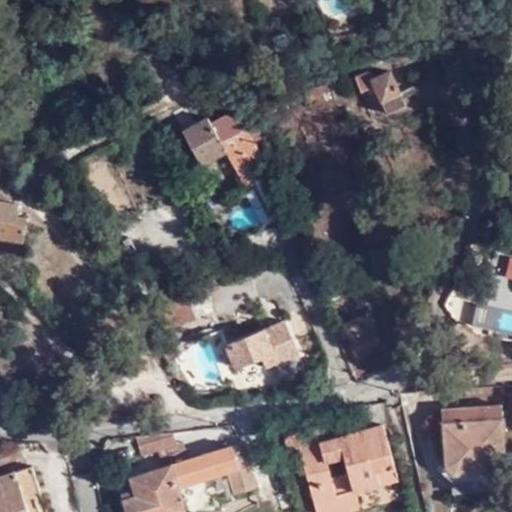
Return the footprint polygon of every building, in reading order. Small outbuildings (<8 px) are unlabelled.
[(403,104),(388,71),(371,76),(368,70),(351,73),(357,89),(371,84),(384,112),(403,104)] [(327,81),(301,86),(304,102),(330,97),(327,81)] [(247,116),(240,120),(253,144),(257,142),(259,141),(247,116)] [(215,134),(215,133),(212,127),(206,117),(183,130),(202,165),(225,152),(218,139),(215,134)] [(236,171),(241,180),(246,179),(250,184),(270,220),(288,211),(270,173),(253,144),(240,120),(215,133),(215,134),(218,139),(225,152),(226,153),(236,171)] [(226,189),(241,180),(236,171),(220,180),(226,189)] [(245,187),(250,184),(246,179),(241,180),(243,183),(245,187)] [(0,237),(22,241),(26,216),(17,214),(19,203),(0,199),(0,237)] [(290,217),(271,225),(275,232),(285,233),(294,230),(290,217)] [(0,243),(21,247),(22,241),(0,237),(0,243)] [(370,248),(362,251),(369,275),(390,269),(383,246),(371,249),(370,248)] [(196,320),(188,296),(164,302),(172,328),(196,320)] [(334,328),(339,340),(345,339),(355,358),(381,346),(367,314),(334,328)] [(283,321),(263,329),(272,351),(276,362),(296,354),(283,321)] [(272,351),(263,329),(225,344),(234,366),(261,356),(272,351)] [(276,362),(272,351),(261,356),(264,366),(276,362)] [(442,402),(443,418),(503,414),(502,398),(442,402)] [(503,414),(443,418),(446,462),(451,467),(501,464),(506,457),(503,414)] [(320,417),(282,423),(286,444),(298,443),(310,509),(352,502),(350,490),(393,482),(383,426),(323,436),(320,417)] [(269,431),(266,418),(262,418),(257,429),(269,431)] [(174,446),(171,432),(145,435),(136,436),(138,447),(160,445),(162,467),(129,477),(134,494),(122,498),(125,511),(175,511),(184,510),(177,487),(170,464),(168,454),(175,452),(174,446)] [(177,487),(189,483),(234,468),(241,491),(261,485),(253,462),(247,439),(188,459),(182,451),(178,448),(174,446),(175,452),(168,454),(170,464),(177,487)] [(271,456),(253,462),(261,485),(278,479),(271,456)] [(0,511),(41,511),(35,497),(41,495),(29,465),(0,476),(0,511)] [(177,487),(184,510),(196,505),(189,483),(177,487)]
